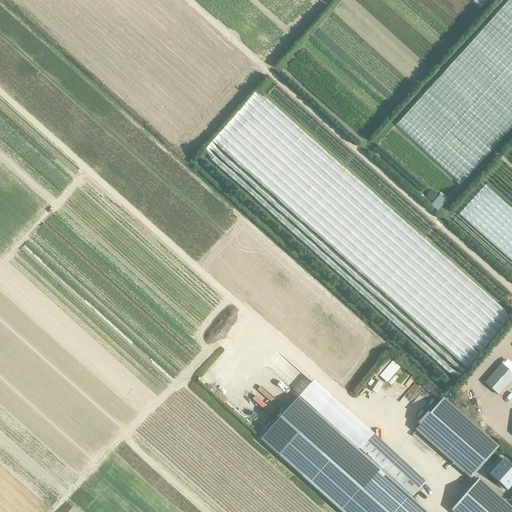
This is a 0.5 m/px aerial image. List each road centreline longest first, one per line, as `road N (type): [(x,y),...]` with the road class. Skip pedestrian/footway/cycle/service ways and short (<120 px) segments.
road 1 (track): [(511,289),(187,0)]
road 2 (track): [(267,331),(0,92)]
road 3 (track): [(511,439),(491,420),(475,383),(511,338)]
